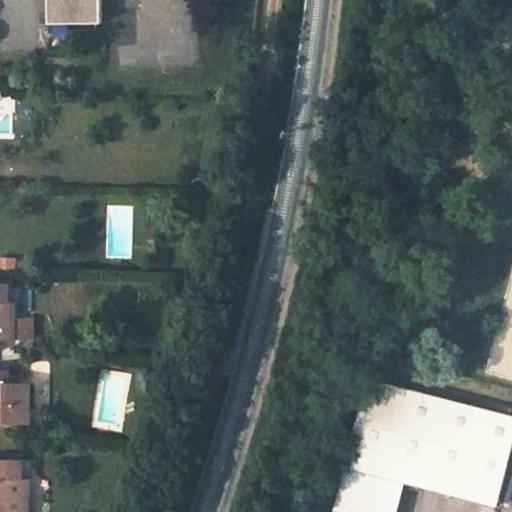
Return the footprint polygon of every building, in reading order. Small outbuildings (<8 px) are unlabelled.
[(55,0),(56,13),(109,10),(108,0),(55,0)] [(0,283),(0,340),(13,341),(13,303),(6,303),(6,284),(0,283)] [(0,423),(30,424),(29,384),(7,384),(7,370),(0,369),(0,423)] [(511,487),(511,419),(378,387),(346,511),(407,511),(414,486),(507,509),(511,487)] [(27,511),(28,479),(21,479),(20,459),(0,459),(0,511),(27,511)]
